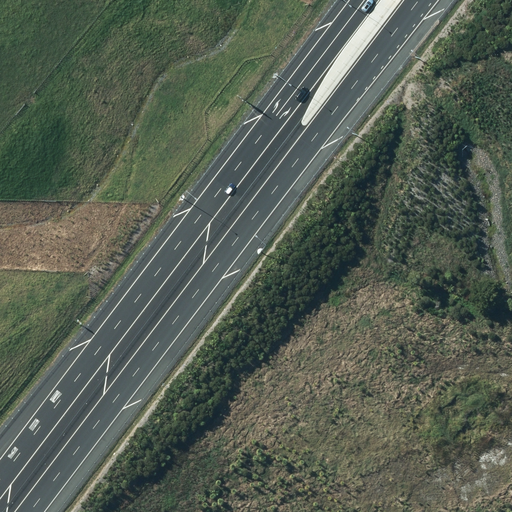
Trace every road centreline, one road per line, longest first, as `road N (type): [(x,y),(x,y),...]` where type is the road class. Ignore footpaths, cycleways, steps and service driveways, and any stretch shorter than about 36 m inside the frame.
road 1 (motorway): [(416,0),(25,511)]
road 2 (motorway): [(0,488),(364,0)]
